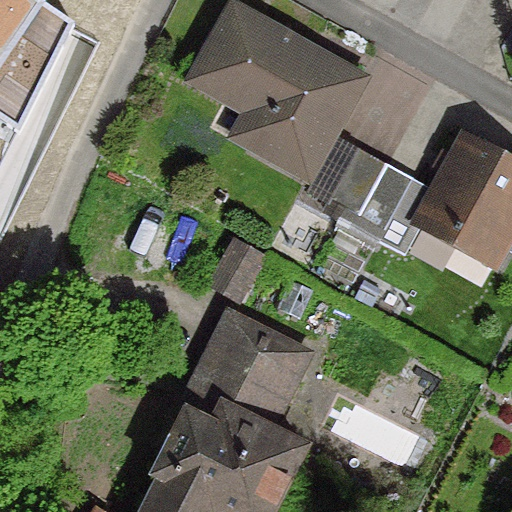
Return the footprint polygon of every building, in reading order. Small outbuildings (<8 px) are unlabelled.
[(67,22),(34,0),(0,0),(0,108),(18,120),(67,22)] [(246,145),(302,176),(353,83),(229,14),(191,82),(260,120),(246,145)] [(482,269),(485,271),(511,223),(511,170),(460,142),(411,230),(414,232),(419,222),(487,260),(482,269)] [(325,203),(320,213),(334,221),(339,212),(352,219),(381,166),(352,150),(323,202),(325,203)] [(381,166),(352,219),(339,212),(334,221),(374,243),(407,181),(381,166)] [(229,243),(205,287),(233,303),(257,259),(229,243)] [(271,418),(302,357),(224,318),(174,417),(181,420),(152,477),(158,480),(141,511),(266,511),(298,450),(263,433),(271,418)] [(437,377),(402,359),(376,407),(412,425),(437,377)]
